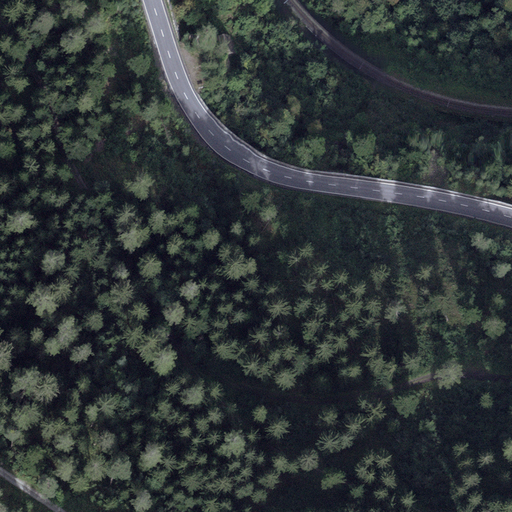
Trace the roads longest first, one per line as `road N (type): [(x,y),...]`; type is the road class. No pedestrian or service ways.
road 1 (primary): [(511,218),(255,165),(198,117),(152,0)]
road 2 (track): [(0,18),(56,123),(101,234),(184,351)]
road 3 (track): [(184,351),(260,395),(361,400),(511,377)]
road 4 (track): [(184,351),(286,449),(428,511)]
